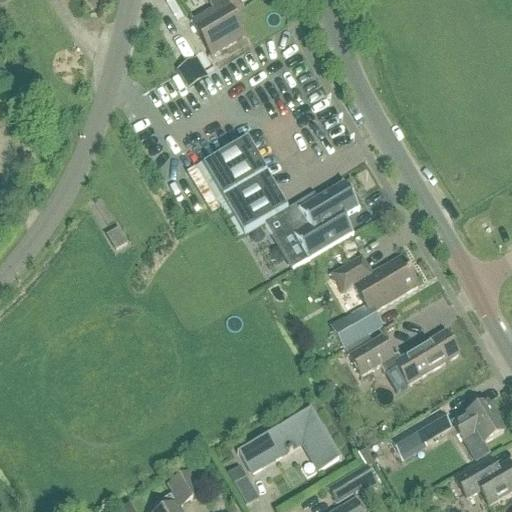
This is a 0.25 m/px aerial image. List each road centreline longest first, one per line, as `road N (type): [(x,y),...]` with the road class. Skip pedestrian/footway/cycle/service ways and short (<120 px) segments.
road 1 (tertiary): [(476,286),(349,81),(323,0)]
road 2 (unclassified): [(0,281),(80,164),(131,0)]
